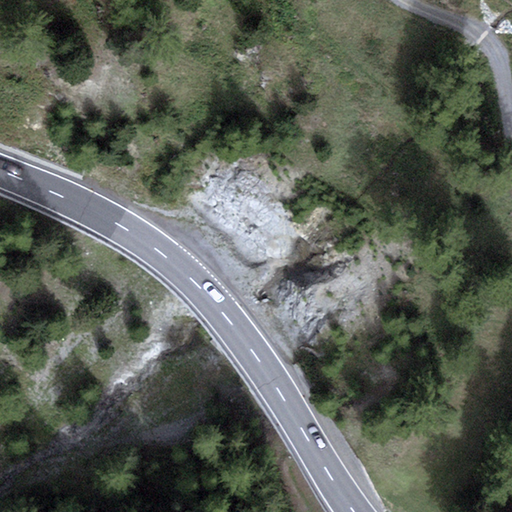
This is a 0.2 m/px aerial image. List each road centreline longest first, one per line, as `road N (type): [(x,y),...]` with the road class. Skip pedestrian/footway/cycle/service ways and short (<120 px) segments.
road 1 (primary): [(0,170),(119,225),(192,280),(247,344),(354,511)]
road 2 (track): [(405,0),(491,45),(511,131)]
